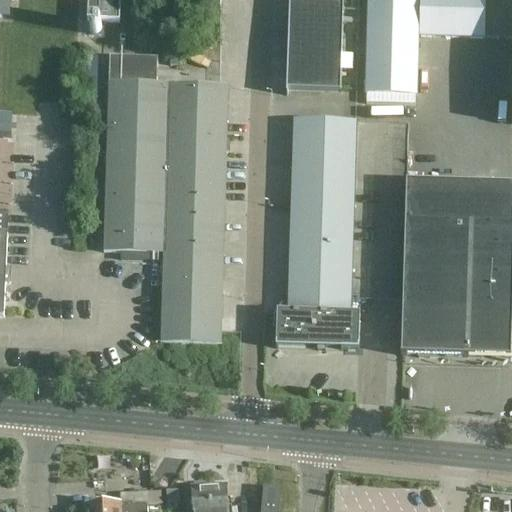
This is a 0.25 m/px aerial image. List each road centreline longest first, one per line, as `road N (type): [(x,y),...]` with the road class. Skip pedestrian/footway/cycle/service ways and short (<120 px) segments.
road 1 (unclassified): [(248,435),(261,0)]
road 2 (tertiary): [(248,435),(42,414)]
road 3 (tertiary): [(511,462),(313,440)]
